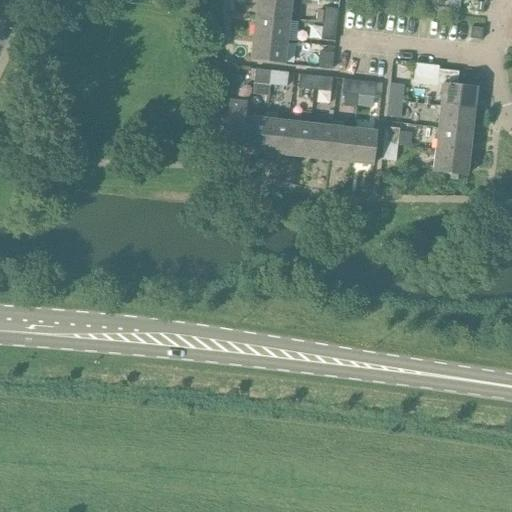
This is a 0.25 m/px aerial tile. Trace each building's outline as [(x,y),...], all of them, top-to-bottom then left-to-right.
[(291,0),(257,0),(255,17),(289,21),(291,0)] [(316,23),(323,24),(337,25),(338,9),(325,8),(325,12),(318,11),(316,23)] [(289,21),(255,17),(253,39),(287,43),(289,21)] [(323,24),(321,40),(335,42),(337,25),(323,24)] [(483,29),(471,27),(470,39),(482,40),(483,29)] [(251,61),(284,65),(287,43),(253,39),(251,61)] [(331,69),(333,53),(319,52),(317,68),(331,69)] [(255,70),(254,84),(270,86),(271,71),(255,70)] [(440,106),(474,110),(477,88),(457,85),(458,72),(438,70),(437,84),(442,85),(440,106)] [(288,73),(271,71),(270,86),(286,87),(288,73)] [(315,76),(299,74),(298,89),(314,90),(315,76)] [(314,90),(330,92),(332,78),(315,76),(314,90)] [(359,81),(343,79),(342,93),(358,95),(359,81)] [(374,97),(375,83),(359,81),(358,95),(374,97)] [(387,100),(402,102),(404,86),(389,84),(387,100)] [(385,116),(386,117),(400,118),(402,102),(387,100),(385,116)] [(472,132),(474,110),(440,106),(438,128),(472,132)] [(255,118),(256,110),(245,109),(240,151),(262,153),(266,119),(255,118)] [(262,153),(284,156),(288,122),(266,119),(262,153)] [(284,156),(307,158),(310,124),(288,122),(284,156)] [(307,158),(329,161),(332,127),(310,124),(307,158)] [(329,161),(351,163),(355,129),(332,127),(329,161)] [(399,130),(385,128),(383,144),(397,146),(399,130)] [(469,154),(472,132),(438,128),(435,150),(469,154)] [(355,129),(351,163),(373,166),(377,132),(355,129)] [(397,146),(383,144),(381,160),(395,162),(397,146)] [(467,176),(469,154),(435,150),(433,173),(467,176)]
